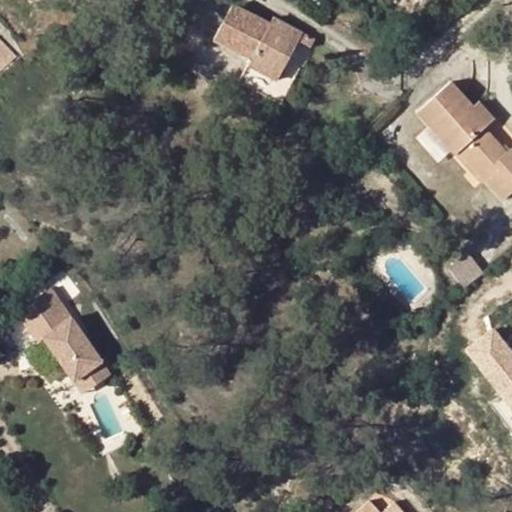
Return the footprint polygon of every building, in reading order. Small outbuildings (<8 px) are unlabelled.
[(233,5),(216,41),(252,59),(249,66),(279,80),(302,32),(284,23),(281,28),(271,24),(233,5)] [(281,28),(284,23),(274,18),(271,24),(281,28)] [(279,80),(249,66),(242,81),(271,96),(279,80)] [(485,130),(488,126),(472,108),(448,84),(417,112),(456,154),(460,151),(485,178),(504,199),(511,192),(511,147),(507,153),(485,130)] [(477,104),(472,108),(488,126),(493,121),(477,104)] [(429,128),(419,136),(439,161),(449,153),(429,128)] [(460,151),(456,154),(480,182),(485,178),(460,151)] [(470,255),(452,268),(464,285),(482,272),(470,255)] [(68,326),(58,314),(33,336),(43,348),(49,344),(83,383),(110,360),(75,320),(68,326)] [(511,348),(497,325),(466,345),(511,414),(511,348)] [(110,360),(83,383),(94,395),(120,373),(110,360)] [(378,511),(369,502),(357,511),(400,511),(393,504),(383,511),(378,511)]
